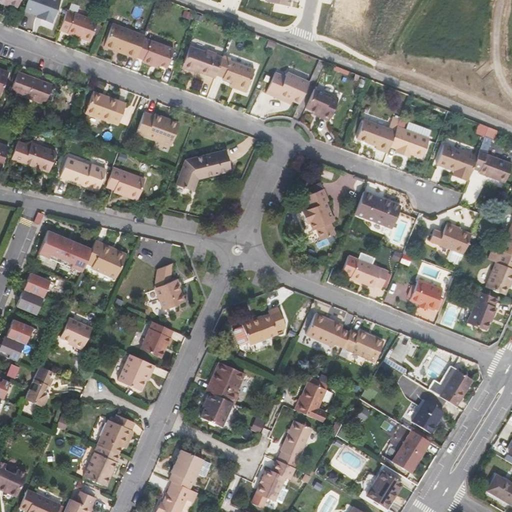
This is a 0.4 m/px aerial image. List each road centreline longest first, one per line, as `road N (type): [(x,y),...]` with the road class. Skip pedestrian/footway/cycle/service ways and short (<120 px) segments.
road 1 (residential): [(0,34),(283,139)]
road 2 (residential): [(505,367),(247,257)]
road 3 (residential): [(118,511),(232,260)]
road 4 (residential): [(511,131),(293,42)]
road 5 (residential): [(31,201),(227,246)]
road 6 (residential): [(283,139),(439,201)]
road 7 (residential): [(505,367),(437,487)]
road 8 (residential): [(445,491),(511,385)]
